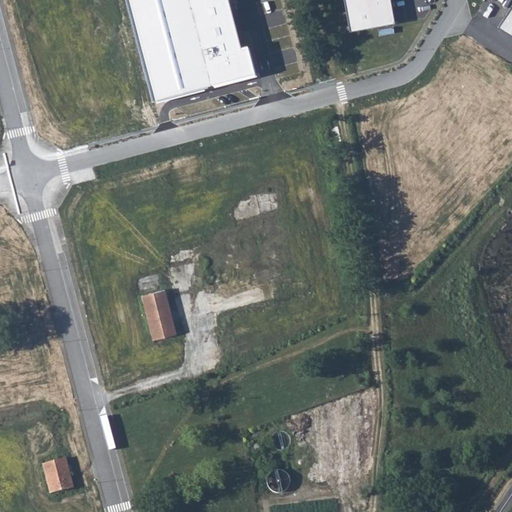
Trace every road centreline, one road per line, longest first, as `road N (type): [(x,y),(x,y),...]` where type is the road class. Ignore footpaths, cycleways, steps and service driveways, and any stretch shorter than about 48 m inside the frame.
road 1 (unclassified): [(457,0),(411,70),(390,80),(29,175)]
road 2 (unclassified): [(116,511),(29,175)]
road 3 (track): [(374,511),(369,305)]
